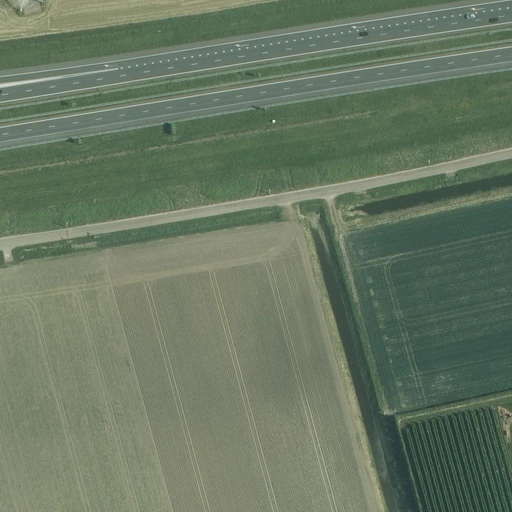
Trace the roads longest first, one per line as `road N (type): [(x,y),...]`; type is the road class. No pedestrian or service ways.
road 1 (unclassified): [(511,156),(0,245)]
road 2 (motorway): [(0,135),(511,58)]
road 3 (motorway): [(511,15),(119,76)]
road 4 (motorway): [(119,76),(0,95)]
